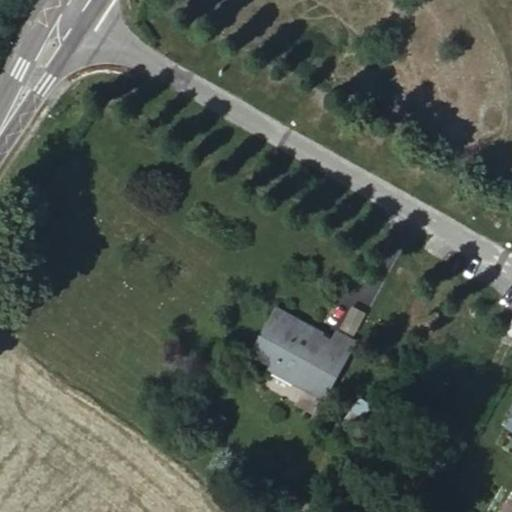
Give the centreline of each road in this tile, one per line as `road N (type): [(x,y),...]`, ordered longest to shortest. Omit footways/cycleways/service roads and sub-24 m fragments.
road 1 (residential): [(152,60),(511,268)]
road 2 (secondary): [(80,0),(0,128)]
